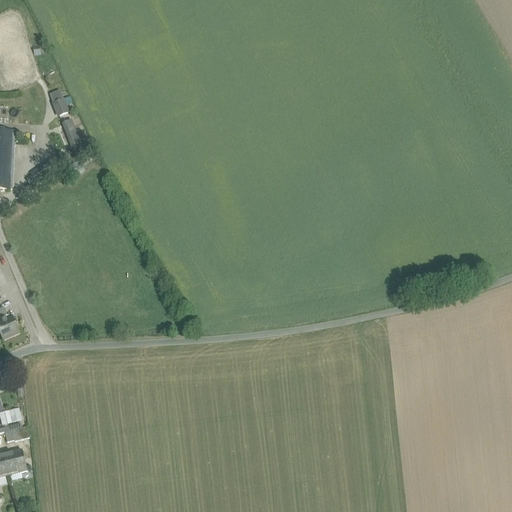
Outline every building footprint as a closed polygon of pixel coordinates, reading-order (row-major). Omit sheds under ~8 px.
[(54,105),(58,116),(68,113),(63,101),(54,105)] [(64,125),(72,147),(73,147),(80,144),(71,122),(64,125)] [(0,131),(0,163),(1,163),(1,157),(4,158),(5,143),(13,144),(14,133),(0,131)] [(14,133),(13,144),(5,143),(4,158),(1,157),(1,163),(0,163),(0,188),(12,189),(14,133)] [(48,177),(48,178),(69,165),(62,154),(42,168),(48,177)] [(38,184),(48,177),(42,168),(32,174),(38,184)] [(0,322),(0,334),(3,341),(20,334),(13,317),(7,319),(0,322)] [(2,416),(19,412),(18,407),(0,411),(0,423),(1,426),(4,425),(2,416)] [(4,422),(5,425),(22,421),(20,412),(3,416),(4,420),(3,420),(4,422)] [(15,442),(15,443),(30,439),(27,427),(5,433),(7,444),(15,442)] [(0,479),(28,472),(22,452),(9,455),(8,452),(3,453),(4,456),(0,457),(0,479)]
